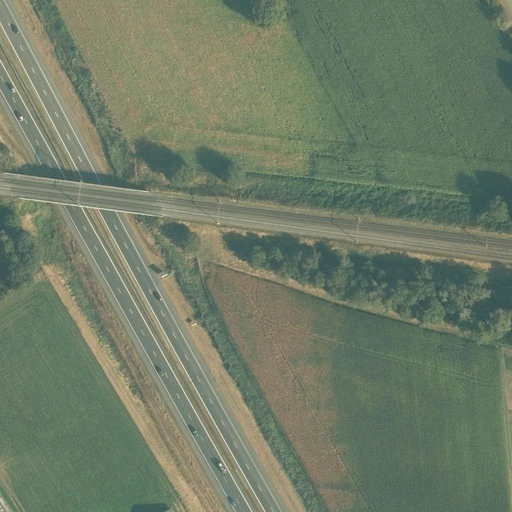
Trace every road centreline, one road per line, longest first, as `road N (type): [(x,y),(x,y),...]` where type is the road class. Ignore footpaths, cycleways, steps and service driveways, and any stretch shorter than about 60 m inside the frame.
road 1 (motorway): [(276,511),(0,2)]
road 2 (motorway): [(0,79),(241,511)]
